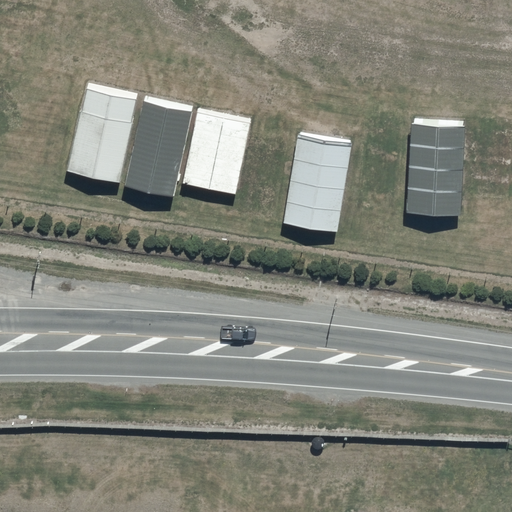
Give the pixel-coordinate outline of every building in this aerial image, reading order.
[(0,0),(0,26),(32,31),(36,0),(0,0)] [(466,0),(508,9),(509,0),(466,0)] [(0,108),(17,112),(28,46),(0,41),(0,108)] [(82,97),(75,163),(212,184),(228,76),(177,68),(170,111),(82,97)] [(272,94),(258,178),(268,179),(267,186),(301,192),(302,186),(329,190),(331,181),(355,184),(353,194),(400,201),(401,193),(410,195),(414,171),(405,170),(406,164),(383,160),(384,149),(378,148),(385,107),(334,98),(333,104),(272,94)] [(511,127),(495,129),(498,181),(429,188),(433,231),(472,228),(473,237),(511,233),(511,127)]
